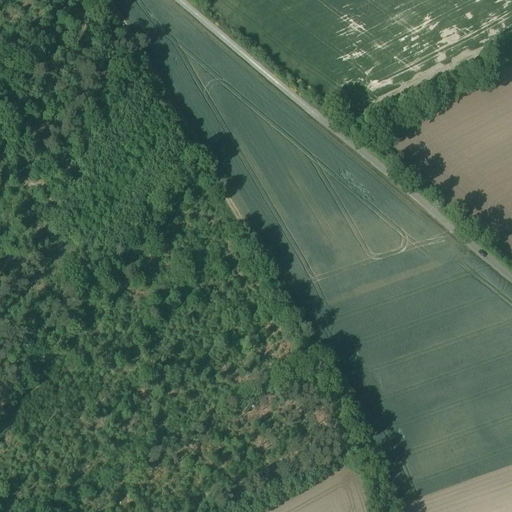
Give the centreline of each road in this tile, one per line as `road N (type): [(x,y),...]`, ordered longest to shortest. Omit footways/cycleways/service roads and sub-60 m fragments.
road 1 (track): [(112,0),(372,427),(398,511)]
road 2 (residential): [(511,296),(426,225),(191,0)]
